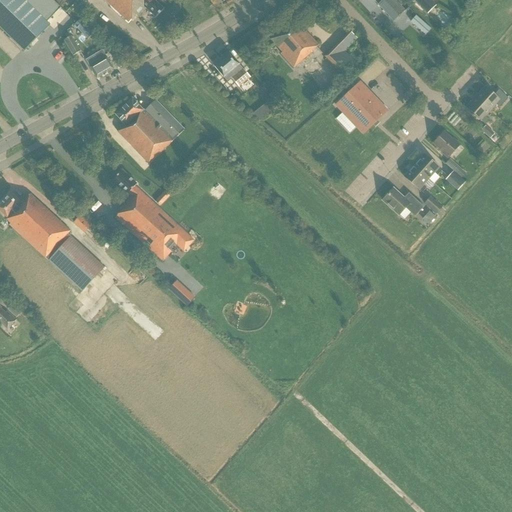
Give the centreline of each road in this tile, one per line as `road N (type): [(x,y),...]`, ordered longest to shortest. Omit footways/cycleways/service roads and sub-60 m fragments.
road 1 (track): [(178,66),(385,265),(383,302),(319,376),(314,412)]
road 2 (tertiary): [(0,148),(260,0)]
road 3 (track): [(295,394),(419,511)]
road 4 (residential): [(439,108),(338,0)]
road 5 (residential): [(356,199),(439,108)]
